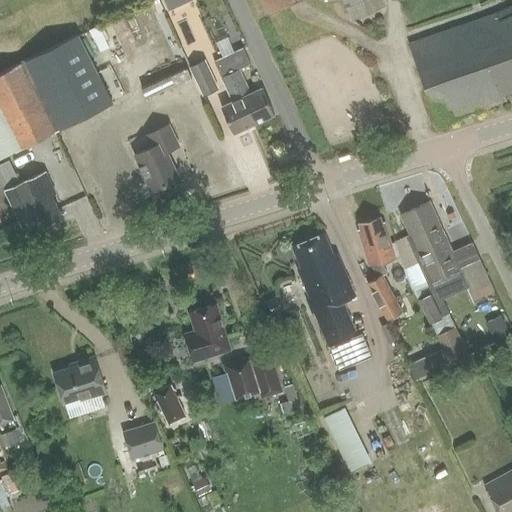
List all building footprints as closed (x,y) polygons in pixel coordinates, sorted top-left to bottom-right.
[(192,0),(163,0),(169,11),(192,1),(192,0)] [(261,0),(268,14),(298,0),(261,0)] [(343,0),(349,11),(374,0),(343,0)] [(434,0),(441,19),(448,17),(463,56),(468,54),(475,73),(511,59),(507,49),(511,47),(511,46),(494,0),(434,0)] [(189,46),(201,40),(192,21),(180,26),(189,46)] [(60,131),(113,105),(79,37),(26,63),(60,131)] [(221,77),(250,64),(243,48),(214,61),(221,77)] [(205,96),(221,89),(207,60),(192,67),(205,96)] [(0,160),(60,131),(26,63),(0,75),(0,160)] [(263,90),(250,95),(240,72),(232,75),(255,125),(275,116),(263,90)] [(236,134),(255,125),(232,75),(224,79),(234,103),(223,108),(236,134)] [(134,154),(151,191),(178,179),(166,152),(179,147),(169,125),(145,136),(150,147),(134,154)] [(19,185),(8,161),(0,164),(0,181),(22,230),(41,221),(44,228),(63,220),(53,197),(58,194),(48,172),(19,185)] [(409,235),(395,242),(403,269),(418,300),(419,300),(430,294),(436,291),(431,282),(462,267),(454,249),(440,221),(436,223),(427,204),(407,214),(400,217),(409,235)] [(381,263),(392,259),(382,223),(378,224),(376,218),(360,223),(362,229),(357,231),(367,266),(371,265),(381,263)] [(330,347),(355,337),(341,303),(355,297),(337,254),(332,256),(324,235),(293,247),(301,268),(297,270),(305,289),(303,290),(313,315),(316,313),(330,347)] [(478,260),(462,267),(470,284),(465,286),(466,289),(473,302),(493,292),(478,260)] [(381,263),(371,265),(378,279),(383,276),(387,274),(381,263)] [(436,291),(430,294),(442,317),(448,314),(440,298),(465,286),(470,284),(462,267),(431,282),(436,291)] [(375,280),(368,284),(387,320),(402,312),(383,276),(378,279),(375,280)] [(419,300),(418,300),(429,323),(442,317),(430,294),(419,300)] [(276,296),(264,302),(270,314),(282,309),(276,296)] [(194,360),(230,349),(217,304),(190,312),(196,332),(187,334),(194,360)] [(442,317),(429,323),(450,364),(468,355),(448,314),(442,317)] [(511,336),(502,316),(487,323),(497,344),(511,336)] [(388,323),(381,327),(389,343),(395,340),(388,323)] [(93,355),(75,361),(76,364),(53,371),(63,404),(104,391),(93,355)] [(249,359),(223,367),(225,373),(230,388),(233,400),(259,392),(249,359)] [(170,384),(153,392),(169,424),(186,416),(170,384)] [(0,428),(14,423),(1,389),(0,389),(0,428)] [(155,422),(123,432),(132,461),(164,450),(155,422)] [(16,429),(0,435),(5,447),(21,441),(16,429)] [(360,439),(338,450),(349,473),(371,463),(360,439)] [(165,455),(158,458),(162,470),(169,467),(165,455)] [(511,511),(511,470),(485,485),(499,511),(511,511)] [(7,493),(21,487),(15,473),(0,479),(0,497),(8,495),(7,493)] [(205,477),(192,484),(198,497),(212,491),(205,477)]
